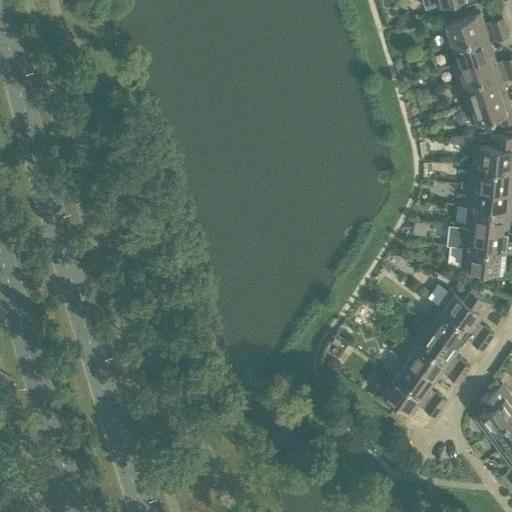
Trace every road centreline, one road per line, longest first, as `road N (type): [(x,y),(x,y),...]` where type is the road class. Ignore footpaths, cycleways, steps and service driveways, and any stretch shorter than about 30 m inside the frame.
road 1 (secondary): [(144,511),(108,410),(0,7)]
road 2 (secondary): [(0,248),(80,511)]
